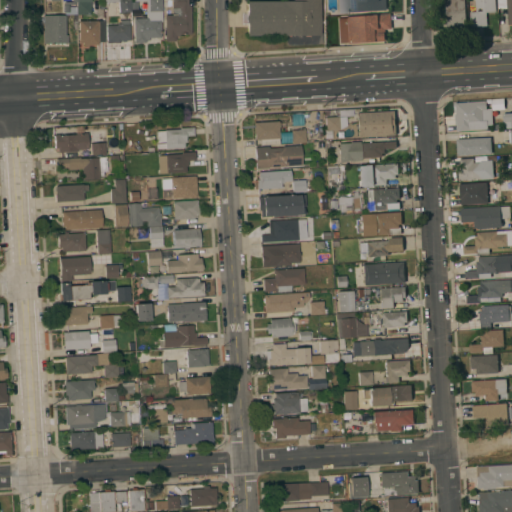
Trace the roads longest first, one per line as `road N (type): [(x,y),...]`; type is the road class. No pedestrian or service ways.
road 1 (residential): [(0,477),(511,445)]
road 2 (residential): [(447,511),(424,73)]
road 3 (residential): [(218,86),(246,511)]
road 4 (residential): [(14,99),(37,511)]
road 5 (secondary): [(0,99),(156,90)]
